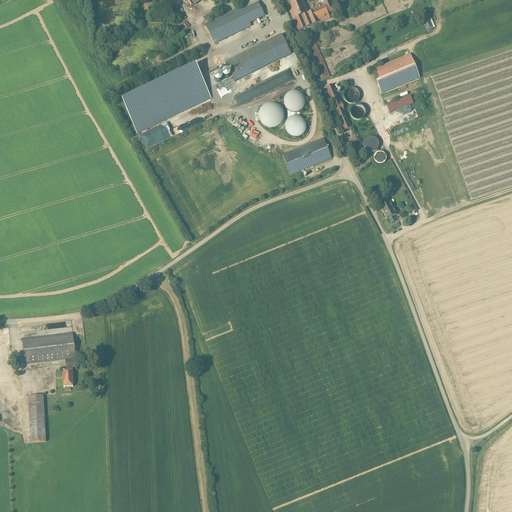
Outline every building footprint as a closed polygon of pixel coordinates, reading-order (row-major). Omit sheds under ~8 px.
[(185,0),(191,8),(202,0),(185,0)] [(307,13),(301,0),(284,0),(298,32),(330,19),(327,13),(324,6),(307,13)] [(334,11),(329,0),(321,0),(324,6),(327,13),(334,11)] [(241,7),(205,26),(215,45),(251,27),(249,24),(265,17),(258,3),(243,10),(241,7)] [(431,28),(426,18),(421,20),(426,31),(431,28)] [(280,36),(226,63),(235,82),(284,58),(290,55),(280,36)] [(313,37),(304,41),(323,80),(332,76),(313,37)] [(410,56),(372,72),(381,93),(419,78),(410,56)] [(194,66),(121,102),(137,135),(210,99),(194,66)] [(349,129),(330,85),(322,89),(340,133),(349,129)] [(347,89),(347,104),(359,103),(358,89),(347,89)] [(286,123),(286,124),(286,133),(292,137),(295,138),(301,138),(306,131),(306,129),(306,123),(299,117),(299,114),(305,106),(305,105),(305,98),(298,93),(297,92),(290,92),(285,99),(285,108),(293,114),(286,123)] [(410,97),(386,106),(389,114),(413,105),(410,97)] [(211,102),(207,104),(211,104),(209,105),(208,108),(206,108),(205,111),(204,111),(203,113),(203,118),(205,117),(206,120),(205,120),(205,121),(223,114),(223,110),(221,104),(221,105),(219,100),(218,100),(212,102),(211,102)] [(263,126),(273,129),(281,125),(284,115),(280,106),(270,103),(262,107),(259,118),(263,126)] [(366,109),(356,105),(351,117),(361,121),(366,109)] [(413,105),(389,114),(394,127),(418,118),(413,105)] [(163,125),(139,135),(145,150),(173,138),(171,133),(168,134),(167,131),(165,127),(164,127),(163,125)] [(357,134),(347,139),(350,147),(360,143),(357,134)] [(323,139),(282,156),(290,176),(331,159),(323,139)] [(382,166),(388,157),(379,151),(373,160),(382,166)] [(511,198),(467,214),(511,343),(511,198)] [(382,206),(380,207),(386,220),(389,219),(393,217),(395,216),(388,203),(386,204),(382,206)] [(71,321),(21,327),(22,334),(71,327),(71,321)] [(71,327),(22,334),(22,340),(72,334),(71,327)] [(22,340),(25,365),(65,360),(75,359),(72,334),(22,340)] [(75,359),(65,360),(66,371),(72,371),(77,370),(75,359)] [(66,371),(63,371),(64,388),(73,388),(72,371),(66,371)] [(43,396),(28,397),(29,417),(44,416),(43,396)] [(44,416),(29,417),(30,443),(45,443),(44,416)]
